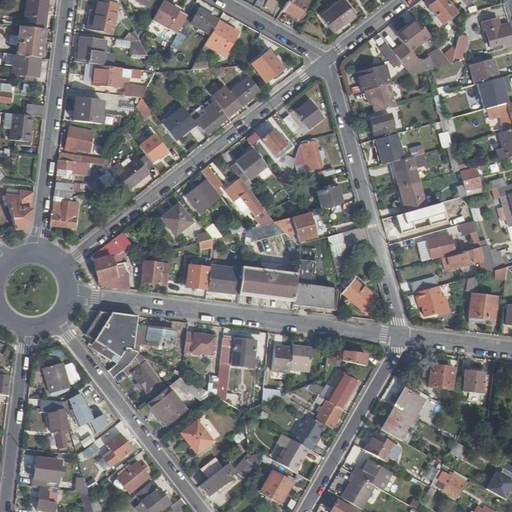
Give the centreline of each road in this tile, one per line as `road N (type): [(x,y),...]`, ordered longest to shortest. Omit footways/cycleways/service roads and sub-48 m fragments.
road 1 (residential): [(59,259),(77,254),(325,60)]
road 2 (tertiary): [(73,289),(399,334)]
road 3 (residential): [(325,60),(399,334)]
road 4 (residential): [(66,0),(33,249)]
road 5 (residential): [(57,321),(203,511)]
road 6 (residential): [(399,334),(302,511)]
road 7 (residential): [(22,329),(3,511)]
road 8 (residential): [(219,0),(325,60)]
